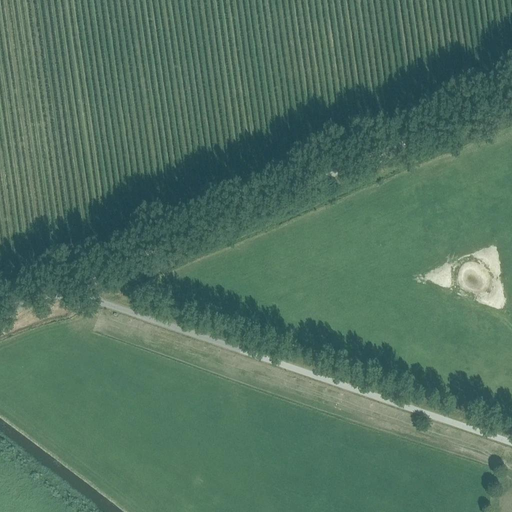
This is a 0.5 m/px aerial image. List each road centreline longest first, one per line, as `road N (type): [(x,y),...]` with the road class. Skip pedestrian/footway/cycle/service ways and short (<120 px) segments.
road 1 (unclassified): [(511,444),(72,289),(0,312)]
road 2 (track): [(72,289),(511,102)]
